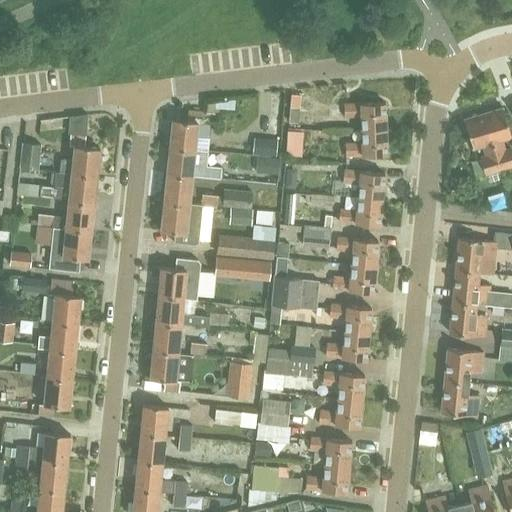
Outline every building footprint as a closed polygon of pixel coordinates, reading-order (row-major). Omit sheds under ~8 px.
[(463,88),(469,111),(496,104),(490,81),(463,88)] [(344,91),(328,91),(328,106),(344,106),(345,116),(360,115),(361,128),(385,127),(384,101),(360,102),(345,103),(344,91)] [(504,148),(502,139),(511,136),(502,106),(483,111),(500,169),(511,165),(511,152),(510,146),(504,148)] [(202,121),(203,111),(188,109),(187,119),(172,118),(169,145),(194,148),(197,121),(202,121)] [(485,174),(500,169),(483,111),(464,117),(473,147),(481,145),(484,154),(479,155),(485,174)] [(361,142),(345,142),(345,155),(362,154),(386,153),(385,127),(361,128),(361,142)] [(293,130),(291,155),(309,157),(310,131),(293,130)] [(96,175),(99,147),(84,145),(85,135),(70,134),(69,144),(73,145),(72,159),(60,158),(59,171),(96,175)] [(276,157),(278,139),(253,136),(252,154),(276,157)] [(38,169),(41,144),(22,142),(19,167),(38,169)] [(192,175),(194,148),(169,145),(166,172),(192,175)] [(266,172),(277,173),(279,157),(268,156),(266,172)] [(205,166),(204,177),(219,179),(221,167),(205,166)] [(382,198),(384,172),(344,168),(342,181),(358,183),(357,196),(382,198)] [(93,202),(96,175),(59,171),(57,185),(48,184),(48,186),(39,185),(38,196),(68,198),(68,200),(93,202)] [(189,202),(192,175),(166,172),(164,200),(189,203),(189,202)] [(16,194),(38,196),(39,185),(17,183),(16,194)] [(253,190),(224,188),(222,205),(251,208),(253,190)] [(293,222),(294,208),(296,208),(296,203),(294,203),(295,193),(286,192),(283,222),(293,222)] [(202,193),(201,202),(217,204),(217,195),(202,193)] [(333,203),(334,194),(310,193),(310,201),(333,203)] [(379,224),(382,198),(357,196),(356,209),(340,207),(338,220),(379,224)] [(90,230),(93,202),(68,200),(65,227),(90,230)] [(201,203),(189,202),(189,203),(164,200),(161,228),(174,230),(173,242),(195,244),(199,241),(202,205),(216,206),(217,204),(201,203)] [(256,209),(255,224),(271,225),(272,215),(272,210),(256,209)] [(51,225),(53,214),(37,213),(36,223),(51,225)] [(329,247),(332,215),(325,214),(324,226),(304,224),(302,244),(329,247)] [(90,230),(65,227),(65,228),(53,226),(49,267),(79,270),(80,257),(87,258),(90,230)] [(0,238),(8,240),(9,230),(0,228),(0,238)] [(272,260),(274,238),(217,233),(215,254),(272,260)] [(375,266),(377,240),(337,236),(336,249),(352,250),(351,263),(375,266)] [(459,236),(455,269),(479,271),(491,273),(492,260),(493,246),(494,240),(493,240),(459,236)] [(31,266),(32,251),(11,250),(10,264),(31,266)] [(269,280),(271,260),(215,255),(213,275),(269,280)] [(197,299),(201,262),(197,258),(175,256),(174,268),(161,266),(158,294),(183,297),(183,298),(197,299)] [(372,292),(375,266),(351,263),(350,276),(333,275),(332,288),(372,292)] [(478,283),(479,271),(455,269),(452,300),(476,302),(488,303),(488,305),(511,307),(511,303),(511,291),(489,289),(489,285),(478,283)] [(272,290),(301,293),(302,278),(273,274),(272,290)] [(46,292),(47,278),(22,275),(21,290),(46,292)] [(52,321),(76,323),(79,295),(72,294),(73,280),(51,278),(49,292),(54,292),(52,321)] [(301,293),(272,290),(270,304),(271,304),(300,307),(301,293)] [(181,312),(183,298),(183,297),(158,294),(155,322),(180,324),(208,327),(209,315),(181,312)] [(475,315),(476,302),(452,300),(449,332),(484,336),(487,316),(475,315)] [(368,333),(371,307),(330,303),(329,316),(345,317),(344,330),(368,333)] [(254,314),(252,328),(264,330),(266,316),(254,314)] [(0,339),(12,341),(14,322),(0,320),(0,339)] [(73,351),(76,323),(52,321),(50,334),(38,333),(37,347),(49,348),(73,351)] [(178,352),(180,324),(155,322),(152,349),(178,352)] [(511,329),(500,328),(499,344),(511,345),(511,329)] [(366,359),(368,333),(344,330),(343,343),(326,342),(325,355),(366,359)] [(264,363),(268,333),(254,331),(251,361),(264,363)] [(205,355),(207,343),(191,341),(190,353),(205,355)] [(266,359),(289,360),(313,362),(315,346),(291,345),(291,349),(267,347),(266,359)] [(71,378),(73,351),(49,348),(46,375),(71,378)] [(444,379),(468,382),(469,371),(481,372),(483,351),(447,348),(444,379)] [(175,380),(178,352),(152,349),(150,377),(165,379),(164,389),(178,390),(179,380),(175,380)] [(249,398),(253,362),(229,359),(226,395),(249,398)] [(289,360),(266,359),(265,372),(289,374),(289,360)] [(19,370),(35,372),(36,362),(20,360),(19,370)] [(362,400),(364,374),(323,370),(322,383),(338,385),(337,398),(362,400)] [(68,405),(71,378),(46,375),(43,403),(38,402),(37,412),(52,414),(53,404),(68,405)] [(466,394),(468,382),(444,379),(440,411),(476,415),(478,395),(466,394)] [(260,423),(287,426),(290,400),(262,397),(260,423)] [(359,426),(362,400),(337,398),(336,411),(319,409),(318,422),(359,426)] [(140,432),(164,435),(167,406),(143,404),(140,432)] [(240,424),(241,410),(216,407),(214,422),(240,424)] [(437,421),(422,419),(420,428),(436,430),(437,421)] [(511,419),(500,423),(501,430),(511,427),(511,419)] [(179,436),(191,438),(192,424),(180,423),(179,436)] [(477,477),(493,473),(481,427),(465,431),(477,477)] [(66,462),(69,434),(44,431),(43,446),(17,444),(15,457),(28,458),(41,460),(66,462)] [(161,462),(164,435),(140,432),(137,460),(161,462)] [(191,438),(179,436),(178,449),(190,450),(191,438)] [(348,466),(350,440),(311,436),(309,449),(325,450),(324,464),(348,466)] [(212,456),(211,466),(231,467),(231,457),(212,456)] [(27,471),(28,458),(15,457),(14,469),(27,471)] [(63,490),(66,462),(41,460),(38,488),(63,490)] [(160,478),(161,462),(137,460),(134,488),(158,491),(173,492),(185,494),(187,480),(160,478)] [(282,471),(282,466),(254,464),(251,490),(276,491),(278,471),(282,471)] [(345,492),(348,466),(324,464),(323,478),(307,476),(306,488),(345,492)] [(511,511),(511,478),(502,481),(509,511),(511,511)] [(460,504),(461,511),(494,511),(487,485),(468,490),(471,502),(460,504)] [(61,511),(63,490),(38,488),(36,511),(61,511)] [(155,511),(158,491),(134,488),(131,511),(155,511)] [(184,506),(185,494),(173,492),(172,505),(184,506)] [(461,511),(460,504),(449,507),(446,495),(426,500),(428,511),(461,511)] [(302,508),(299,498),(287,501),(289,511),(302,508)] [(22,511),(24,501),(11,499),(9,511),(22,511)]
